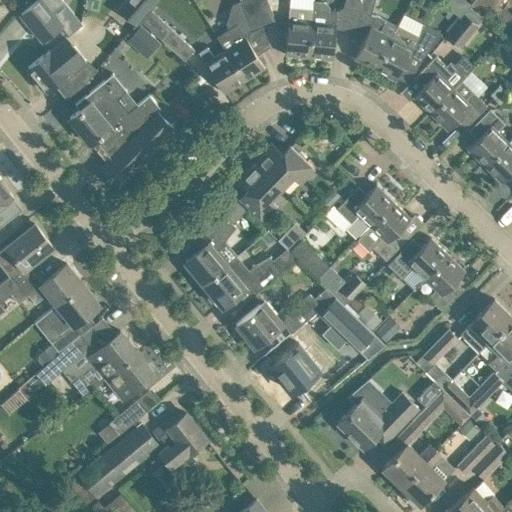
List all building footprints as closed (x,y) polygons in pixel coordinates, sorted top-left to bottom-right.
[(36,0),(21,12),(50,48),(28,66),(35,75),(31,79),(40,90),(45,87),(47,89),(54,83),(69,71),(73,71),(75,69),(86,60),(74,46),(72,47),(64,38),(69,34),(51,12),(64,1),(63,0),(36,0)] [(126,0),(118,9),(133,22),(152,0),(126,0)] [(251,0),(238,0),(248,30),(262,25),(251,0)] [(267,0),(251,0),(262,25),(275,20),(267,0)] [(337,10),(327,9),(327,3),(324,1),(313,0),(312,8),(309,56),(333,58),(337,10)] [(357,10),(360,0),(344,0),(343,6),(357,10)] [(371,13),(374,0),(360,0),(357,10),(371,13)] [(312,8),(300,7),(289,6),(285,54),(309,56),(312,8)] [(184,60),(194,49),(151,9),(140,20),(184,60)] [(444,34),(459,46),(478,23),(462,11),(444,34)] [(373,67),(390,35),(380,30),(385,19),(376,14),(354,57),(373,67)] [(265,66),(239,26),(237,23),(217,35),(245,79),(265,66)] [(424,24),(419,34),(398,23),(392,36),(390,35),(373,67),(396,79),(410,53),(421,59),(442,33),(424,24)] [(158,41),(140,24),(128,38),(137,47),(143,39),(152,48),(158,41)] [(224,92),(245,79),(217,35),(216,36),(225,49),(214,56),(207,46),(199,52),(224,92)] [(453,64),(449,68),(435,54),(414,76),(422,85),(413,95),(430,111),(465,75),(453,64)] [(79,108),(69,116),(90,142),(95,138),(98,141),(109,155),(111,157),(110,158),(102,167),(113,178),(119,184),(136,166),(174,127),(157,111),(156,110),(152,106),(157,103),(149,93),(137,103),(128,111),(117,97),(126,89),(113,72),(75,103),(79,108)] [(487,105),(462,80),(466,76),(465,75),(430,111),(447,128),(457,118),(466,127),(487,105)] [(484,164),(508,140),(497,130),(505,122),(489,107),(468,129),(477,138),(467,148),(484,164)] [(511,135),(508,140),(484,164),(502,181),(511,171),(511,172),(511,135)] [(255,162),(281,188),(293,176),(300,183),(314,168),(289,144),(281,152),(271,141),(263,149),(265,151),(255,162)] [(271,199),(281,188),(255,162),(244,172),(242,170),(235,178),(246,188),(238,196),(263,220),(278,205),(271,199)] [(0,205),(12,195),(0,179),(0,177),(1,177),(0,176),(0,205)] [(358,234),(392,199),(376,183),(366,193),(358,185),(336,207),(351,221),(348,225),(358,234)] [(330,207),(340,196),(333,189),(322,200),(330,207)] [(12,197),(13,196),(12,195),(0,205),(0,223),(21,207),(12,197)] [(401,227),(410,217),(392,199),(358,234),(359,235),(357,238),(365,246),(366,246),(369,249),(372,246),(386,259),(409,235),(401,227)] [(187,262),(192,269),(189,272),(199,284),(229,260),(220,249),(226,240),(225,240),(236,226),(215,207),(200,224),(187,240),(196,251),(185,260),(187,262)] [(0,263),(9,275),(0,282),(0,301),(10,293),(29,278),(35,273),(28,264),(52,245),(34,223),(6,246),(0,250),(0,263)] [(292,245),(281,234),(277,239),(286,248),(288,250),(292,245)] [(412,238),(388,263),(402,278),(413,266),(424,277),(447,252),(431,236),(421,247),(412,238)] [(292,245),(288,250),(297,258),(314,277),(328,263),(301,237),(292,245)] [(58,245),(44,254),(51,267),(66,258),(58,245)] [(442,310),(464,288),(455,280),(465,270),(447,252),(424,277),(436,288),(428,296),(442,310)] [(257,292),(282,271),(272,259),(268,256),(248,268),(237,254),(229,260),(199,284),(211,298),(214,295),(222,305),(249,282),(257,292)] [(56,302),(81,281),(66,262),(35,287),(29,278),(10,293),(17,302),(27,293),(34,302),(47,292),(56,302)] [(356,273),(342,288),(350,297),(352,294),(364,282),(356,273)] [(38,354),(37,362),(41,367),(46,363),(77,337),(69,326),(98,303),(81,281),(56,302),(65,313),(52,324),(59,332),(49,340),(51,343),(38,354)] [(282,323),(286,320),(294,330),(323,305),(335,295),(329,288),(327,286),(314,297),(309,293),(288,310),(284,305),(274,313),(264,300),(260,303),(236,322),(255,345),(282,323)] [(358,300),(352,294),(350,297),(345,302),(356,313),(364,305),(358,300)] [(335,295),(320,311),(359,349),(374,333),(344,303),(335,295)] [(478,350),(511,315),(494,298),(460,332),(478,350)] [(366,303),(364,305),(356,313),(372,328),(381,318),(366,303)] [(401,326),(390,315),(375,330),(385,341),(401,326)] [(511,315),(485,343),(495,353),(489,360),(498,368),(511,353),(511,315)] [(425,371),(433,363),(458,337),(448,327),(415,362),(425,371)] [(92,344),(62,368),(83,395),(105,377),(104,376),(136,350),(120,330),(99,346),(100,346),(96,349),(92,344)] [(41,367),(35,372),(45,383),(62,368),(92,344),(91,343),(82,332),(77,337),(46,363),(41,367)] [(304,393),(316,383),(297,360),(309,350),(301,340),(270,365),(291,390),(298,385),(304,393)] [(133,389),(154,372),(136,350),(104,376),(105,377),(121,397),(132,388),(133,389)] [(469,413),(477,406),(501,378),(493,370),(470,396),(451,378),(443,388),(452,397),(469,413)] [(511,373),(510,375),(509,374),(503,379),(511,388),(511,373)] [(367,378),(347,395),(354,403),(360,397),(361,397),(379,414),(390,402),(367,378)] [(425,405),(443,388),(434,379),(416,397),(425,405)] [(151,386),(109,421),(119,433),(160,399),(151,386)] [(448,400),(452,397),(443,388),(425,405),(411,420),(421,429),(448,400)] [(354,403),(337,421),(363,446),(374,435),(389,419),(398,427),(418,407),(402,391),(390,402),(379,414),(361,397),(360,397),(354,403)] [(477,406),(469,413),(470,414),(481,425),(488,418),(477,406)] [(173,415),(153,430),(165,445),(159,450),(171,465),(177,460),(185,470),(196,460),(189,452),(206,438),(185,411),(176,419),(173,415)] [(468,420),(459,430),(469,439),(479,429),(468,420)] [(97,494),(103,489),(158,444),(140,422),(79,472),(97,494)] [(472,467),(494,444),(484,434),(456,463),(466,473),(472,467)] [(483,477),(508,452),(497,441),(494,444),(472,467),(483,477)] [(401,484),(435,449),(429,443),(419,454),(406,442),(383,466),(401,484)] [(401,484),(420,502),(444,478),(431,465),(441,455),(435,449),(401,484)] [(3,461),(42,497),(51,488),(12,452),(3,461)] [(497,511),(503,507),(491,494),(485,499),(473,485),(443,511),(497,511)] [(266,511),(256,498),(238,511),(266,511)]
